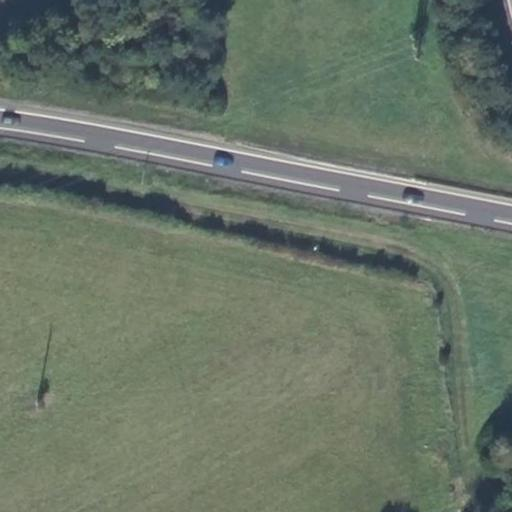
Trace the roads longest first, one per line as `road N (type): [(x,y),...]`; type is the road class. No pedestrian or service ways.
road 1 (track): [(0,178),(71,185),(423,260),(450,301),(474,500),(466,511)]
road 2 (trunk): [(0,117),(511,213)]
